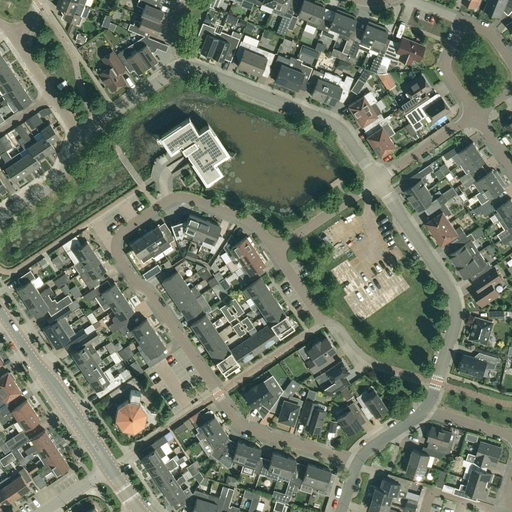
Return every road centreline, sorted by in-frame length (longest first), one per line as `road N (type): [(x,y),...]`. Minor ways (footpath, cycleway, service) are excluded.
road 1 (residential): [(351,462),(241,427),(153,295),(119,261),(123,232),(180,196),(246,221),(274,251)]
road 2 (residential): [(427,407),(453,334),(455,303),(377,181)]
road 3 (residential): [(377,181),(330,122),(183,68)]
road 4 (tertiary): [(108,468),(0,310)]
road 5 (residential): [(374,363),(325,322),(274,251)]
road 6 (residential): [(274,251),(377,181)]
